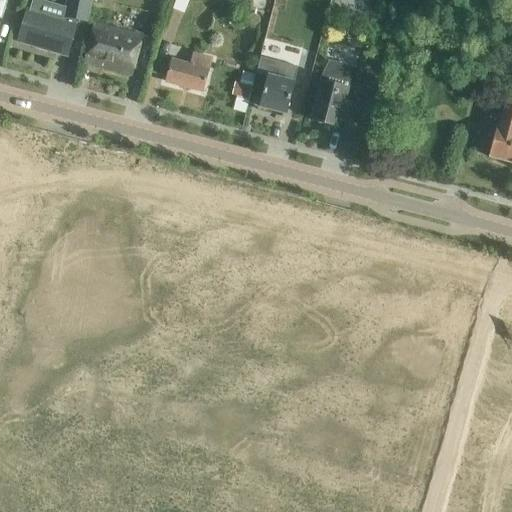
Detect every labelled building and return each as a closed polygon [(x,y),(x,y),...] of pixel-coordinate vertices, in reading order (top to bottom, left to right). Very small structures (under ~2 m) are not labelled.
[(28,11),(19,40),(39,46),(40,44),(49,47),(48,49),(68,55),(77,25),(78,21),(88,23),(92,0),(66,0),(62,20),(28,11)] [(85,63),(133,76),(143,37),(94,25),(85,63)] [(171,62),(166,81),(204,92),(213,60),(196,54),(193,65),(172,59),(171,62)] [(269,77),(261,107),(286,113),(299,67),(274,61),(261,58),(257,74),(269,77)] [(325,73),(312,120),(338,127),(341,117),(348,118),(352,103),(345,101),(350,80),(350,68),(349,68),(340,68),(331,63),(330,63),(325,73)] [(362,65),(356,90),(369,93),(376,68),(362,65)] [(248,86),(236,84),(233,95),(246,98),(248,86)] [(490,157),(511,162),(511,106),(506,105),(500,126),(498,125),(490,157)] [(43,216),(27,211),(25,221),(40,225),(43,216)] [(205,253),(189,249),(187,258),(202,263),(205,253)] [(52,256),(29,250),(20,280),(43,287),(40,297),(65,304),(78,260),(53,253),(52,256)] [(260,265),(244,261),(241,270),(257,275),(260,265)] [(152,267),(138,263),(132,286),(144,289),(136,319),(161,326),(174,283),(150,276),(152,267)] [(392,295),(376,290),(374,300),(389,304),(392,295)] [(256,305),(233,298),(225,329),(247,335),(245,345),(270,353),(282,309),(257,302),(256,305)] [(484,323),(469,318),(466,327),(481,332),(484,323)] [(348,323),(334,319),(327,342),(340,345),(331,375),(357,382),(369,339),(345,332),(348,323)] [(433,348),(419,344),(412,367),(425,371),(417,401),(442,408),(454,364),(431,357),(433,348)] [(56,404),(31,397),(18,441),(43,448),(44,445),(67,451),(76,421),(53,414),(56,404)] [(151,432),(129,425),(120,456),(143,463),(139,475),(164,482),(180,429),(154,422),(151,432)] [(292,464),(266,457),(258,486),(245,483),(239,506),(253,510),(255,501),(279,508),(292,464)] [(12,485),(0,482),(0,492),(9,495),(12,485)] [(392,506),(369,499),(365,511),(417,511),(420,503),(395,496),(392,506)]
